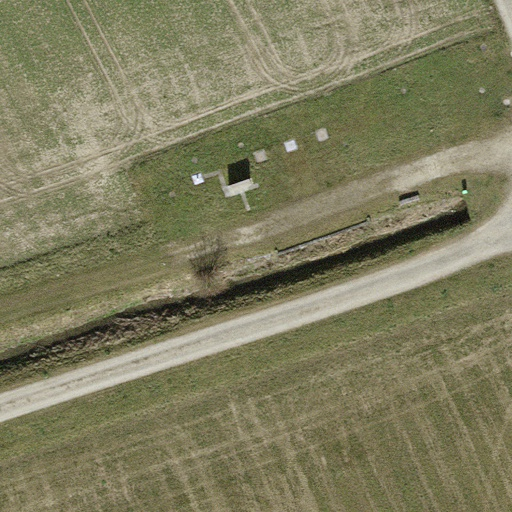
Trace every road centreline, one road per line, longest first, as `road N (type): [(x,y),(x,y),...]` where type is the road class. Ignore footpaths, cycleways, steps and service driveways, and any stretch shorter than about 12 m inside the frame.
road 1 (track): [(0,305),(511,128)]
road 2 (track): [(0,397),(511,226)]
